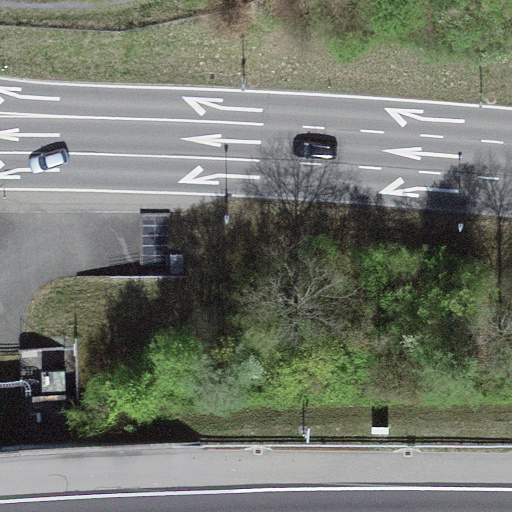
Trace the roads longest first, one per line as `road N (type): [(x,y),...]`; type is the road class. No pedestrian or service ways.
road 1 (motorway): [(321,145),(224,110),(0,96)]
road 2 (motorway): [(321,145),(213,159),(0,154)]
road 3 (motorway): [(511,161),(321,145)]
